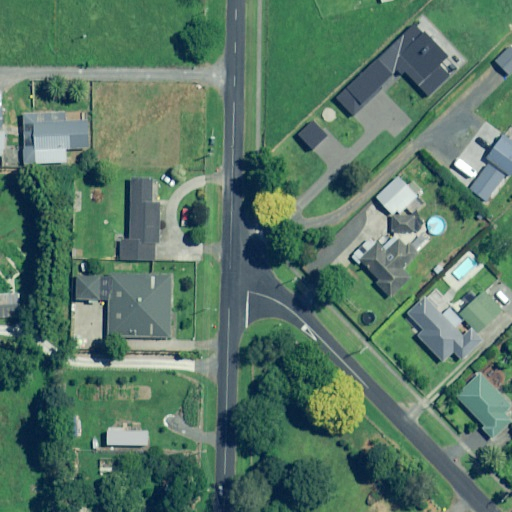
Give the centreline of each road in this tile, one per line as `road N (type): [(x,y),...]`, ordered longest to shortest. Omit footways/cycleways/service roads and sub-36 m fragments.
road 1 (residential): [(230,293),(268,298),(300,317),(489,511)]
road 2 (residential): [(230,293),(233,0)]
road 3 (residential): [(223,511),(230,293)]
